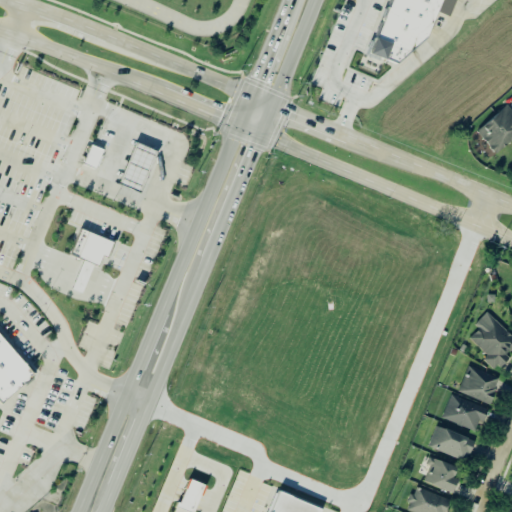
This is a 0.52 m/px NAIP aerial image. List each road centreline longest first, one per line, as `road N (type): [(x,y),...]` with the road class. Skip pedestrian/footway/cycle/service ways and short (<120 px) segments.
road 1 (secondary): [(238,125),(511,240)]
road 2 (secondary): [(238,125),(162,307)]
road 3 (secondary): [(511,210),(346,141)]
road 4 (secondary): [(0,34),(152,91)]
road 5 (secondary): [(248,100),(105,38)]
road 6 (secondary): [(153,401),(209,261)]
road 7 (secondary): [(127,392),(77,511)]
